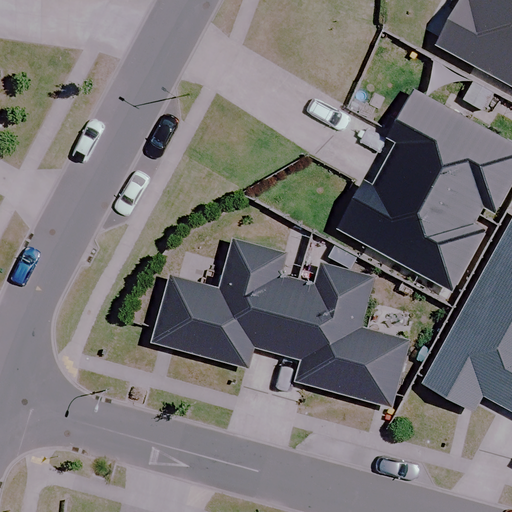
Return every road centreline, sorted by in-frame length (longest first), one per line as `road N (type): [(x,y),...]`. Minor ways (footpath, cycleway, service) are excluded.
road 1 (residential): [(412,511),(0,400)]
road 2 (residential): [(0,382),(185,0)]
